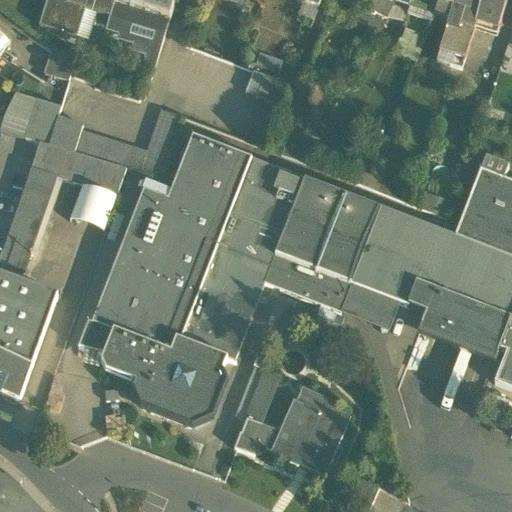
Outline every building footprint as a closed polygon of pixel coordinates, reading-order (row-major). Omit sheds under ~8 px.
[(114,5),(98,0),(48,0),(39,30),(64,38),(63,40),(69,42),(69,39),(76,41),(85,13),(109,21),(114,5)] [(98,0),(114,5),(169,22),(170,22),(176,0),(98,0)] [(322,0),(306,0),(304,6),(318,10),(322,0)] [(382,2),(375,0),(369,0),(364,14),(374,19),(375,16),(382,2)] [(413,0),(395,0),(393,6),(410,12),(413,0)] [(435,19),(440,6),(418,0),(413,0),(410,12),(409,13),(435,20),(435,19)] [(510,0),(442,0),(440,6),(435,19),(450,24),(439,56),(440,56),(465,64),(475,35),(477,29),(499,36),(510,0)] [(386,22),(393,6),(382,2),(375,16),(386,22)] [(145,65),(155,68),(169,22),(114,5),(109,21),(108,27),(122,31),(122,35),(144,42),(141,52),(148,55),(145,65)] [(106,33),(121,38),(122,35),(122,31),(108,27),(106,33)] [(477,29),(475,35),(497,41),(499,36),(477,29)] [(394,57),(416,65),(426,40),(406,32),(402,43),(400,42),(394,57)] [(122,35),(121,38),(119,43),(133,46),(131,53),(140,56),(141,52),(144,42),(122,35)] [(0,36),(0,38),(9,45),(10,44),(0,36)] [(0,57),(9,45),(0,38),(0,57)] [(44,75),(69,83),(75,61),(53,55),(51,53),(44,75)] [(254,69),(279,73),(281,61),(256,56),(254,69)] [(462,73),(465,64),(440,56),(436,65),(462,73)] [(245,96),(278,108),(286,87),(253,74),(245,96)] [(26,141),(37,102),(16,96),(7,117),(3,135),(26,141)] [(40,145),(49,148),(58,120),(61,109),(37,102),(26,141),(40,145)] [(126,172),(159,182),(181,119),(161,112),(147,153),(82,134),(83,127),(58,120),(49,148),(126,172)] [(381,212),(362,205),(342,197),(193,139),(192,140),(168,203),(143,194),(92,327),(88,325),(78,351),(104,358),(101,365),(105,375),(136,387),(134,392),(142,410),(192,430),(194,425),(197,426),(205,422),(206,420),(212,422),(226,384),(222,375),(227,363),(233,366),(264,288),(264,287),(340,317),(351,288),(381,212)] [(281,158),(308,168),(315,150),(301,144),(297,153),(285,148),(281,158)] [(40,145),(31,172),(56,180),(63,182),(117,199),(126,172),(49,148),(40,145)] [(486,160),(480,174),(503,183),(509,169),(486,160)] [(0,378),(8,382),(1,395),(20,404),(31,370),(57,299),(20,283),(29,257),(56,180),(31,172),(30,174),(2,256),(0,262),(0,378)] [(352,185),(383,197),(387,185),(357,173),(352,185)] [(511,262),(511,186),(503,183),(480,174),(455,241),(511,262)] [(36,259),(63,182),(56,180),(29,257),(36,259)] [(344,191),(342,197),(362,205),(364,198),(344,191)] [(114,212),(108,236),(120,239),(126,215),(114,212)] [(497,359),(500,353),(511,320),(511,262),(455,241),(446,238),(428,230),(381,212),(351,288),(426,317),(421,330),(497,359)] [(430,225),(428,230),(446,238),(449,232),(430,225)] [(511,393),(511,320),(500,353),(506,356),(494,387),(511,393)] [(497,359),(421,330),(418,339),(494,368),(497,359)] [(320,353),(362,370),(368,355),(325,338),(320,353)] [(245,423),(246,424),(247,423),(262,429),(280,381),(264,375),(245,423)] [(296,406),(283,437),(274,456),(273,459),(275,460),(276,457),(290,463),(290,466),(297,469),(299,467),(324,479),(350,420),(333,412),(335,408),(336,407),(302,392),(302,394),(305,396),(300,407),(296,406)] [(489,405),(511,414),(511,400),(494,393),(489,405)] [(302,394),(296,406),(300,407),(305,396),(302,394)] [(266,453),(274,456),(283,437),(277,435),(272,438),(260,434),(262,429),(247,423),(246,424),(241,437),(240,437),(234,452),(254,459),(258,460),(265,457),(266,453)] [(321,502),(343,511),(353,489),(331,480),(321,502)] [(370,511),(379,492),(357,482),(346,506),(360,511),(370,511)]
